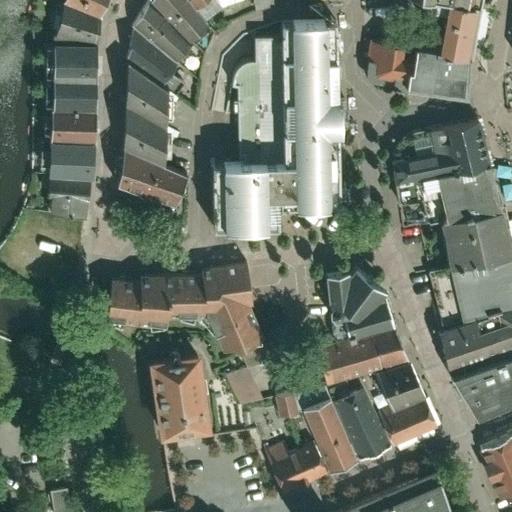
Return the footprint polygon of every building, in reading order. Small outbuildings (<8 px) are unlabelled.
[(99,15),(104,0),(62,0),(61,4),(99,15)] [(146,0),(144,0),(129,24),(172,59),(186,39),(146,0)] [(185,0),(146,0),(186,39),(203,19),(185,0)] [(185,0),(203,19),(219,5),(225,0),(185,0)] [(470,53),(474,6),(442,0),(436,49),(470,53)] [(94,43),(99,15),(61,4),(54,37),(94,43)] [(336,203),(333,16),(277,17),(277,32),(251,32),(251,57),(246,58),(242,58),(239,60),(236,62),(234,65),(232,69),(231,74),(231,82),(236,81),(237,159),(208,160),(209,226),(274,225),(274,204),(336,203)] [(129,24),(123,62),(165,87),(172,59),(129,24)] [(94,43),(54,37),(49,71),(91,77),(94,43)] [(369,40),(363,83),(395,87),(397,69),(403,69),(406,45),(369,40)] [(465,96),(470,53),(436,49),(406,45),(403,69),(397,69),(395,87),(465,96)] [(123,62),(122,103),(160,120),(165,87),(123,62)] [(90,104),(91,77),(49,71),(48,103),(90,104)] [(88,141),(90,104),(48,103),(47,139),(88,141)] [(122,103),(120,147),(155,161),(160,120),(122,103)] [(393,177),(487,162),(476,118),(422,125),(410,128),(400,134),(393,143),(391,153),(393,177)] [(88,141),(47,139),(44,172),(47,172),(85,176),(88,141)] [(120,147),(117,183),(168,203),(177,172),(155,161),(120,147)] [(435,219),(497,204),(487,162),(393,177),(398,202),(424,197),(428,219),(435,219)] [(81,215),(85,176),(47,172),(45,193),(52,193),(50,212),(81,215)] [(447,268),(510,256),(497,204),(435,219),(447,268)] [(460,319),(511,302),(511,265),(510,256),(447,268),(460,319)] [(208,319),(224,358),(240,351),(246,369),(268,361),(260,344),(263,343),(243,305),(249,303),(246,267),(192,273),(192,277),(143,280),(142,285),(113,282),(104,319),(126,324),(145,326),(165,327),(166,320),(208,319)] [(350,272),(324,277),(336,343),(395,326),(385,296),(379,295),(382,290),(350,272)] [(447,369),(511,346),(511,302),(460,319),(433,328),(447,369)] [(406,363),(395,326),(336,343),(317,349),(321,363),(327,386),(373,372),(406,363)] [(511,346),(447,369),(473,419),(511,401),(511,346)] [(317,349),(268,361),(272,375),(321,363),(317,349)] [(202,356),(153,363),(162,435),(212,429),(202,356)] [(391,413),(421,401),(406,363),(373,372),(391,413)] [(360,463),(334,401),(329,390),(298,397),(303,413),(316,446),(329,476),(360,463)] [(377,419),(364,390),(334,401),(360,463),(391,450),(377,419)] [(298,397),(274,402),(279,419),(303,413),(298,397)] [(434,433),(421,401),(391,413),(377,419),(391,450),(434,433)] [(511,449),(506,436),(480,447),(503,498),(510,494),(511,497),(511,449)] [(289,449),(267,458),(283,496),(329,476),(316,446),(293,456),(289,449)] [(334,511),(451,511),(436,468),(334,511)] [(48,486),(50,509),(67,508),(66,485),(48,486)]
